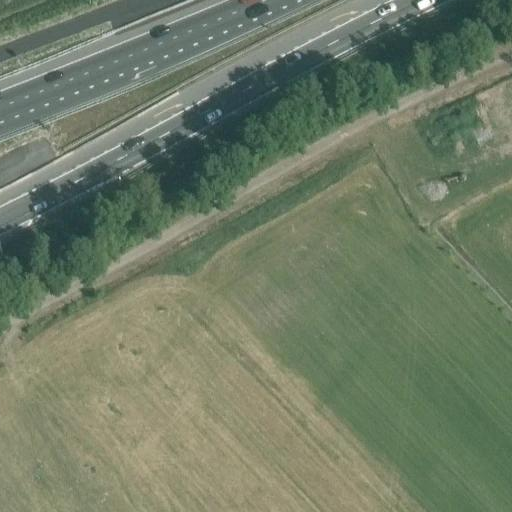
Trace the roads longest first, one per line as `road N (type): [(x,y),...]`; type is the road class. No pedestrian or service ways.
road 1 (unclassified): [(0,325),(350,128),(511,52)]
road 2 (motorway): [(0,208),(397,0)]
road 3 (motorway): [(270,0),(0,112)]
road 4 (track): [(0,51),(132,0)]
